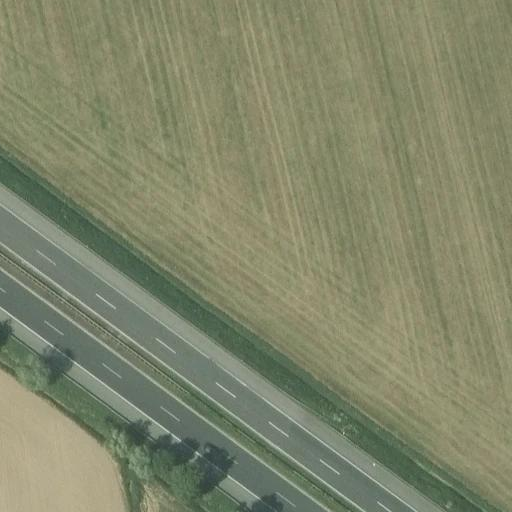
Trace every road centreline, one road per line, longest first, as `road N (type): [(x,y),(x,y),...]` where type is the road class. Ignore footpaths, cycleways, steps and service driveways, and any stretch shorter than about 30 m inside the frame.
road 1 (motorway): [(387,511),(0,221)]
road 2 (motorway): [(0,289),(299,511)]
